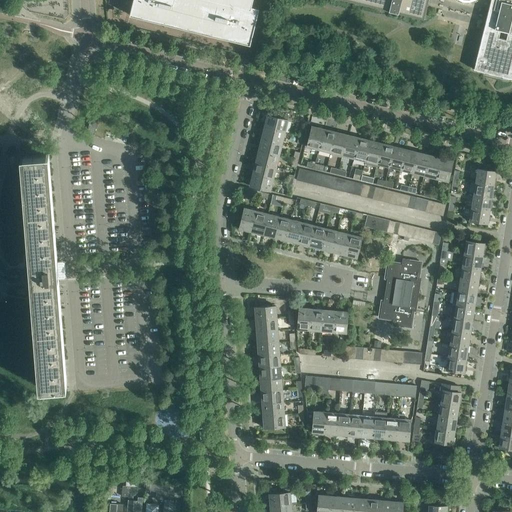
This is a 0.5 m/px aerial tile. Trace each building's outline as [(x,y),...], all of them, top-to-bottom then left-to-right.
[(133,0),(130,15),(250,45),(259,8),(250,6),(251,0),(133,0)] [(511,0),(340,0),(424,21),(428,0),(490,0),(474,70),(511,79),(511,0)] [(267,115),(264,127),(285,132),(288,120),(267,115)] [(87,133),(94,134),(97,121),(90,120),(87,133)] [(307,147),(319,150),(324,129),(312,126),(307,147)] [(264,127),(261,139),(282,144),(285,132),(264,127)] [(319,150),(330,152),(335,132),(324,129),(319,150)] [(330,152),(342,155),(347,135),(335,132),(330,152)] [(342,155),(354,158),(359,138),(347,135),(342,155)] [(354,158),(366,161),(371,141),(359,138),(354,158)] [(261,139),(259,150),(279,155),(282,144),(261,139)] [(366,161),(377,164),(382,143),(371,141),(366,161)] [(377,164),(389,167),(394,146),(382,143),(377,164)] [(389,167),(401,170),(406,149),(394,146),(389,167)] [(401,170),(412,173),(418,152),(406,149),(401,170)] [(259,150),(256,162),(276,167),(279,155),(259,150)] [(412,173),(424,176),(429,155),(418,152),(412,173)] [(57,263),(57,260),(49,154),(21,156),(39,388),(67,385),(58,276),(62,275),(61,263),(57,263)] [(424,176),(436,178),(441,158),(429,155),(424,176)] [(441,158),(436,178),(448,181),(453,161),(441,158)] [(256,162),(253,174),(273,179),(276,167),(256,162)] [(297,180),(303,181),(305,170),(299,168),(297,180)] [(478,169),(475,182),(493,185),(496,172),(496,171),(478,169)] [(303,181),(308,183),(311,171),(305,170),(303,181)] [(308,183),(314,184),(317,173),(311,171),(308,183)] [(314,184),(320,186),(323,174),(317,173),(314,184)] [(273,179),(253,174),(250,186),(271,191),(273,179)] [(320,186),(326,187),(329,176),(323,174),(320,186)] [(362,175),(361,180),(373,183),(374,178),(362,175)] [(326,187),(332,189),(335,177),(329,176),(326,187)] [(332,189),(338,190),(340,178),(335,177),(332,189)] [(338,190),(343,192),(346,180),(340,178),(338,190)] [(343,192),(349,193),(352,181),(346,180),(343,192)] [(349,193),(355,194),(358,183),(352,181),(349,193)] [(475,182),(473,195),(491,198),(493,185),(475,182)] [(355,194),(361,196),(364,184),(358,183),(355,194)] [(361,196),(367,197),(370,186),(364,184),(361,196)] [(367,197),(373,199),(376,187),(370,186),(367,197)] [(373,199),(379,200),(382,189),(376,187),(373,199)] [(379,200),(385,202),(387,190),(382,189),(379,200)] [(385,202),(390,203),(393,191),(387,190),(385,202)] [(390,203),(396,204),(399,193),(393,191),(390,203)] [(396,204),(402,206),(405,194),(399,193),(396,204)] [(402,206),(408,207),(411,196),(405,194),(402,206)] [(473,195),(471,208),(489,211),(491,198),(473,195)] [(408,207),(414,209),(417,197),(411,196),(408,207)] [(414,209),(420,210),(422,199),(417,197),(414,209)] [(420,210),(425,212),(428,200),(422,199),(420,210)] [(425,212),(431,213),(434,201),(428,200),(425,212)] [(431,213),(437,215),(440,203),(434,201),(431,213)] [(440,203),(437,215),(443,216),(446,204),(440,203)] [(331,211),(343,214),(344,209),(332,206),(331,211)] [(239,228),(251,231),(256,211),(244,208),(239,228)] [(489,211),(471,208),(469,221),(488,223),(489,211)] [(343,214),(354,217),(356,212),(344,209),(343,214)] [(251,231),(263,234),(268,214),(256,211),(251,231)] [(263,234),(274,237),(280,217),(268,214),(263,234)] [(364,226),(370,228),(373,216),(367,215),(364,226)] [(370,228),(376,229),(379,218),(373,216),(370,228)] [(274,237),(286,240),(291,220),(280,217),(274,237)] [(376,229),(382,231),(384,219),(379,218),(376,229)] [(382,231),(387,232),(390,220),(384,219),(382,231)] [(286,240),(298,243),(303,223),(291,220),(286,240)] [(387,232),(393,233),(396,222),(390,220),(387,232)] [(393,233),(399,235),(402,223),(396,222),(393,233)] [(298,243),(310,246),(315,225),(303,223),(298,243)] [(399,235),(404,236),(407,225),(402,223),(399,235)] [(310,246),(321,249),(327,228),(315,225),(310,246)] [(404,236),(410,238),(413,226),(407,225),(404,236)] [(410,238),(416,239),(419,227),(413,226),(410,238)] [(416,239),(421,240),(424,229),(419,227),(416,239)] [(321,249),(333,252),(338,231),(327,228),(321,249)] [(421,240),(427,242),(430,230),(424,229),(421,240)] [(427,242),(433,243),(436,232),(430,230),(427,242)] [(333,252),(345,255),(350,234),(338,231),(333,252)] [(436,232),(433,243),(439,245),(441,233),(436,232)] [(350,234),(345,255),(357,258),(362,237),(350,234)] [(466,240),(464,254),(482,257),(484,244),(485,243),(471,241),(472,235),(463,234),(462,240),(466,240)] [(464,254),(462,267),(480,269),(482,257),(464,254)] [(387,270),(386,274),(386,278),(387,278),(386,287),(385,291),(384,301),(382,301),(381,305),(381,309),(380,317),(393,319),(392,325),(399,326),(399,325),(411,327),(411,322),(412,322),(412,318),(413,311),(416,311),(421,278),(419,278),(420,271),(420,267),(421,262),(409,261),(410,259),(403,258),(402,264),(388,262),(387,270)] [(462,267),(460,279),(478,282),(480,269),(462,267)] [(460,279),(458,292),(476,295),(478,282),(460,279)] [(452,304),(456,305),(474,308),(476,295),(458,292),(454,292),(452,304)] [(255,307),(256,319),(277,318),(276,305),(255,307)] [(456,305),(454,318),(472,321),(474,308),(456,305)] [(297,329),(310,330),(311,309),(299,308),(297,329)] [(310,330),(322,331),(323,310),(311,309),(310,330)] [(322,331),(334,332),(336,311),(323,310),(322,331)] [(336,311),(334,332),(346,333),(348,312),(336,311)] [(256,319),(257,331),(278,330),(277,318),(256,319)] [(454,318),(452,331),(470,333),(472,321),(454,318)] [(257,331),(258,343),(279,342),(278,330),(257,331)] [(452,331),(450,343),(468,346),(470,333),(452,331)] [(258,343),(258,355),(279,354),(279,342),(258,343)] [(450,343),(448,356),(466,359),(468,346),(450,343)] [(258,355),(259,367),(280,366),(279,354),(258,355)] [(466,359),(448,356),(446,369),(464,372),(466,359)] [(259,367),(260,379),(281,378),(280,366),(259,367)] [(260,379),(261,391),(282,390),(281,378),(260,379)] [(444,384),(441,403),(459,406),(461,393),(459,392),(459,386),(444,384)] [(261,391),(262,403),(283,402),(282,390),(261,391)] [(262,403),(263,415),(284,414),(283,402),(262,403)] [(441,403),(439,416),(457,419),(459,406),(441,403)] [(511,408),(505,408),(503,420),(511,421),(511,408)] [(312,432),(324,433),(326,412),(314,411),(314,412),(307,412),(307,420),(313,421),(312,432)] [(324,433),(336,434),(338,413),(326,412),(324,433)] [(336,434),(348,435),(350,414),(338,413),(336,434)] [(284,414),(263,415),(264,428),(285,426),(284,414)] [(348,435),(360,436),(362,415),(350,414),(348,435)] [(360,436),(373,437),(374,416),(362,415),(360,436)] [(373,437),(385,438),(387,417),(374,416),(373,437)] [(439,416),(437,429),(455,431),(457,419),(439,416)] [(385,438),(397,440),(399,418),(387,417),(385,438)] [(399,418),(397,440),(409,441),(411,419),(399,418)] [(511,421),(503,420),(501,433),(511,434),(511,421)] [(419,426),(414,425),(412,441),(419,442),(421,434),(418,434),(419,426)] [(455,431),(437,429),(434,441),(453,444),(455,431)] [(511,434),(501,433),(499,446),(499,447),(511,449),(511,434)] [(270,506),(291,504),(297,504),(296,496),(305,495),(305,491),(269,494),(270,506)] [(317,511),(329,511),(331,496),(319,494),(317,511)] [(341,511),(353,511),(355,498),(355,496),(349,495),(348,497),(343,497),(341,511)] [(329,511),(341,511),(343,497),(331,496),(329,511)] [(353,511),(365,511),(367,499),(355,498),(353,511)] [(365,511),(378,511),(379,500),(367,499),(365,511)] [(378,511),(390,511),(391,501),(379,500),(378,511)] [(391,501),(390,511),(402,511),(403,502),(391,501)] [(172,511),(174,503),(164,502),(163,511),(172,511)]
